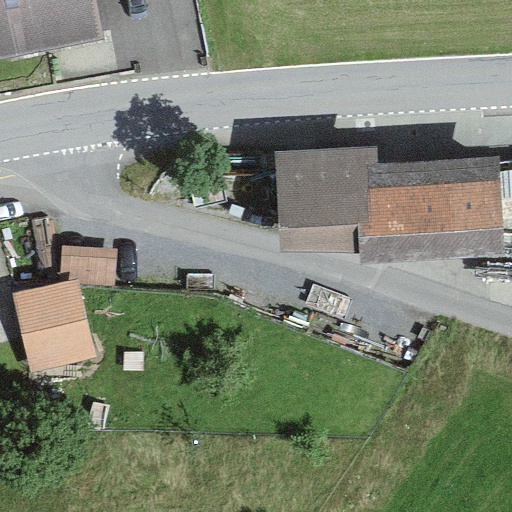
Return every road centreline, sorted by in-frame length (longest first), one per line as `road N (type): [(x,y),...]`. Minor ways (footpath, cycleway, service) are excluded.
road 1 (track): [(43,125),(69,175),(96,197),(511,317)]
road 2 (tertiary): [(0,135),(273,93),(511,79)]
